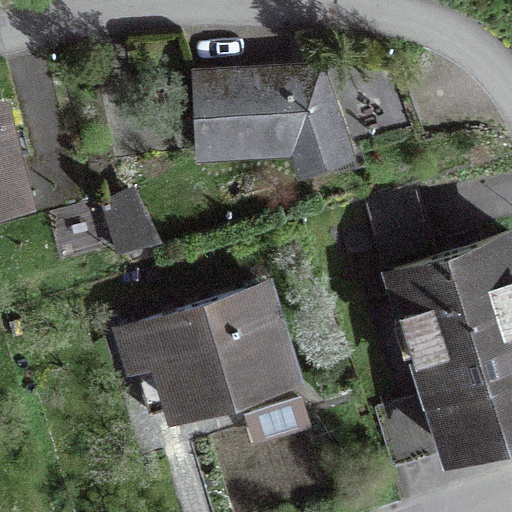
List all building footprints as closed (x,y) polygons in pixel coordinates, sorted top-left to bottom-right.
[(294,142),(303,166),(349,150),(319,63),(195,69),(198,148),(294,142)] [(0,201),(24,196),(2,101),(0,101),(0,201)] [(364,199),(382,258),(434,242),(416,184),(364,199)] [(102,199),(116,247),(154,236),(128,186),(102,199)] [(376,405),(394,462),(511,423),(511,243),(507,229),(393,266),(432,387),(376,405)] [(122,324),(149,409),(288,367),(261,281),(122,324)]
